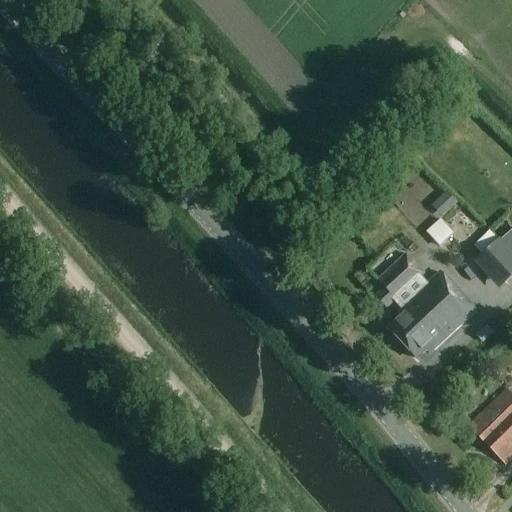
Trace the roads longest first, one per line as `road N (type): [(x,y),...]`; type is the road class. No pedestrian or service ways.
road 1 (tertiary): [(468,511),(370,390),(9,0)]
road 2 (track): [(0,198),(270,511)]
